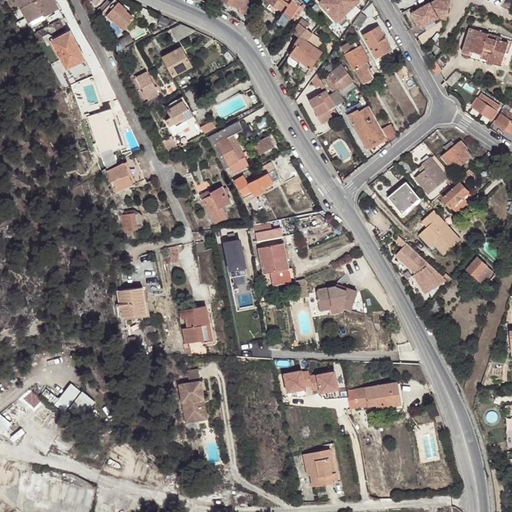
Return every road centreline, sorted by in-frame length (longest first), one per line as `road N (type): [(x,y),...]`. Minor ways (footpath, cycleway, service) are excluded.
road 1 (residential): [(337,198),(411,317),(454,409),(476,499)]
road 2 (unknown): [(73,0),(182,220),(198,285)]
road 3 (residential): [(160,0),(228,30),(252,55),(337,198)]
road 4 (unclassified): [(476,499),(241,511)]
road 5 (unclassified): [(230,511),(105,483),(18,452)]
road 6 (residential): [(337,198),(441,112)]
road 7 (residential): [(441,112),(381,0)]
